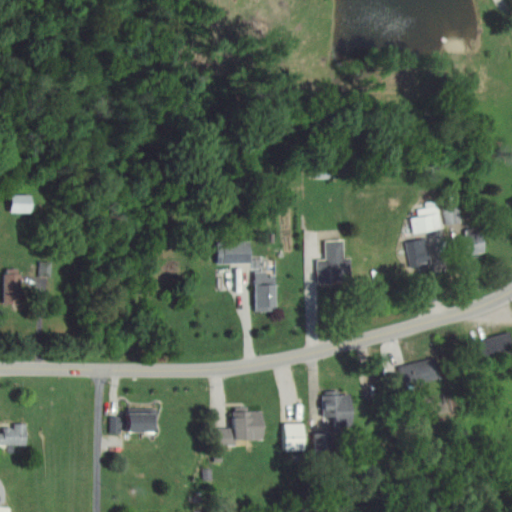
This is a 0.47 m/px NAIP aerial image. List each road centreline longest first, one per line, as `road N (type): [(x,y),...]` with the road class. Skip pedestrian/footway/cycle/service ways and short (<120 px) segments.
road 1 (tertiary): [(511,289),(472,308),(251,364),(0,366)]
road 2 (residential): [(100,369),(96,511)]
